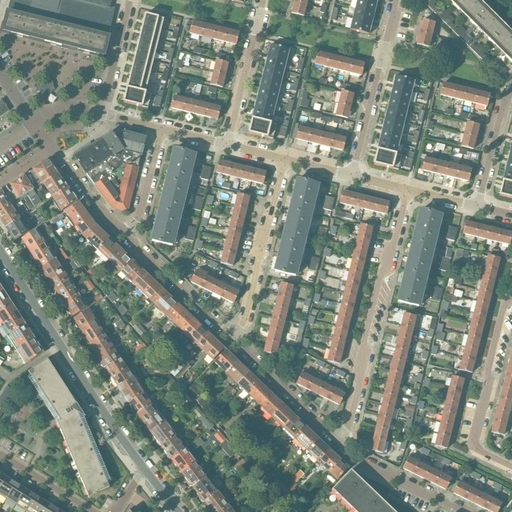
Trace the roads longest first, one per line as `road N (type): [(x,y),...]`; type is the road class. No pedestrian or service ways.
road 1 (residential): [(407,190),(349,423),(336,439)]
road 2 (residential): [(511,295),(471,445),(511,466)]
road 3 (residential): [(238,344),(285,159)]
road 4 (residential): [(351,176),(394,0)]
road 5 (residential): [(132,239),(31,124)]
road 6 (residential): [(238,344),(132,239)]
road 7 (residential): [(262,0),(226,144)]
road 8 (residential): [(142,466),(59,345)]
road 9 (residential): [(462,511),(354,458),(336,439)]
road 10 (residential): [(336,439),(238,344)]
road 11 (residential): [(477,207),(511,90)]
